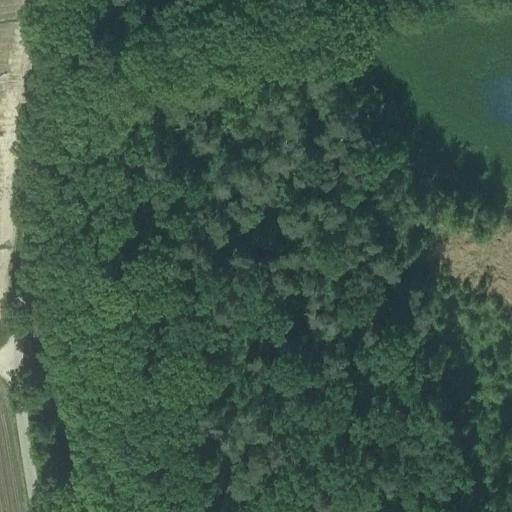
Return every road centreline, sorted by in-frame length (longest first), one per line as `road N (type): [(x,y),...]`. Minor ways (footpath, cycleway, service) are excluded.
road 1 (track): [(48,64),(15,369)]
road 2 (track): [(48,64),(317,0)]
road 3 (track): [(36,511),(15,369)]
